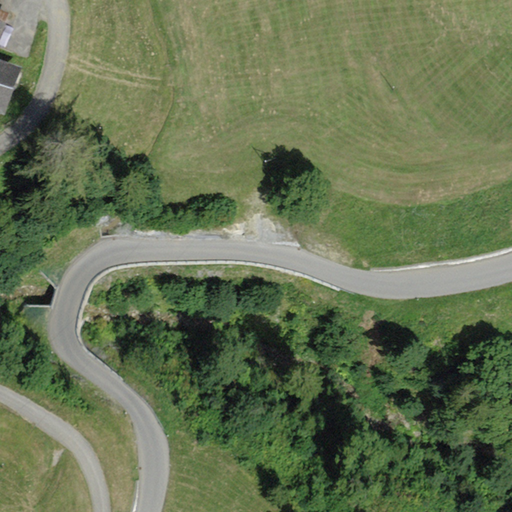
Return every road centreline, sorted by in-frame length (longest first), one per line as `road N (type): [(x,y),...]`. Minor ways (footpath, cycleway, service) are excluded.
road 1 (unclassified): [(148,511),(156,465),(138,411),(87,369),(62,329),(74,282),(88,263),(108,253),(219,247),(378,284),(511,267)]
road 2 (track): [(0,144),(45,103),(57,69),(55,0)]
road 3 (track): [(102,511),(101,487),(74,441),(0,394)]
